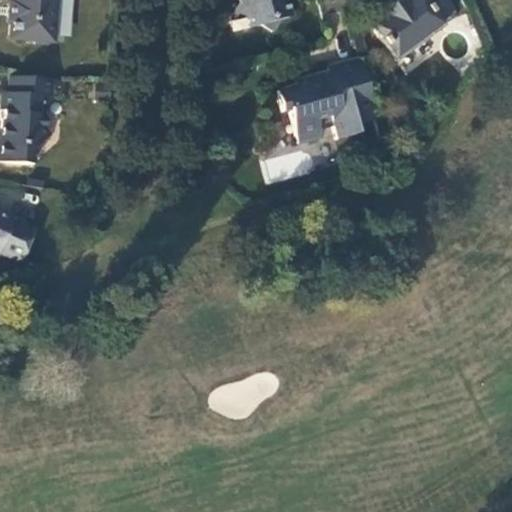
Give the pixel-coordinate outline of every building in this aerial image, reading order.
[(12,0),(12,4),(10,3),(9,21),(11,21),(10,38),(31,40),(34,44),(45,45),(49,42),(52,42),(55,0),(12,0)] [(239,0),(240,3),(235,12),(245,17),(248,28),(260,25),(271,32),(278,20),(290,17),(285,0),(239,0)] [(383,16),(369,26),(395,62),(443,26),(440,23),(453,13),(449,6),(444,0),(404,0),(402,2),(400,0),(397,0),(380,13),(383,16)] [(374,119),(357,59),(325,67),(326,72),(292,81),(294,86),(275,92),(280,112),(287,111),(296,143),(320,137),(318,129),(331,126),(334,140),(356,134),(353,125),(374,119)] [(0,162),(31,166),(33,148),(48,135),(48,133),(45,129),(45,119),(42,115),(42,114),(46,110),(47,98),(51,98),(52,80),(7,76),(6,94),(0,93),(0,110),(2,111),(0,133),(0,162)] [(0,249),(22,258),(34,230),(11,221),(13,216),(0,210),(0,249)] [(0,249),(0,256),(20,265),(22,258),(0,249)]
